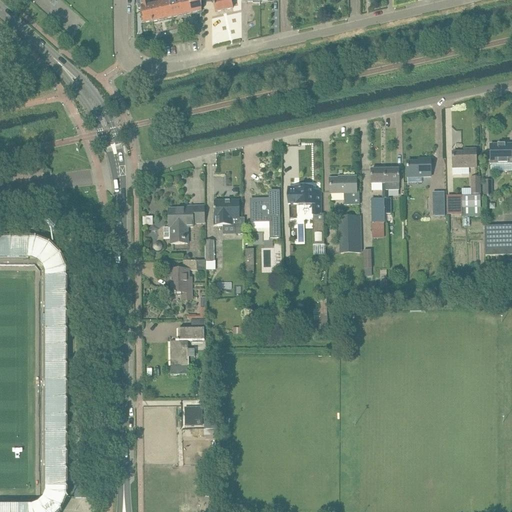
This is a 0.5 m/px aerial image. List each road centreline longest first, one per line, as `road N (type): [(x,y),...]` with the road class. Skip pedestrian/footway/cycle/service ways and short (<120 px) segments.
road 1 (residential): [(119,173),(511,82)]
road 2 (residential): [(121,39),(129,62),(158,69),(464,0)]
road 3 (tertiary): [(123,496),(119,173)]
road 4 (tertiary): [(119,173),(119,146),(103,107),(52,56)]
road 5 (tertiary): [(52,56),(119,173)]
road 6 (unclassified): [(0,190),(119,173)]
